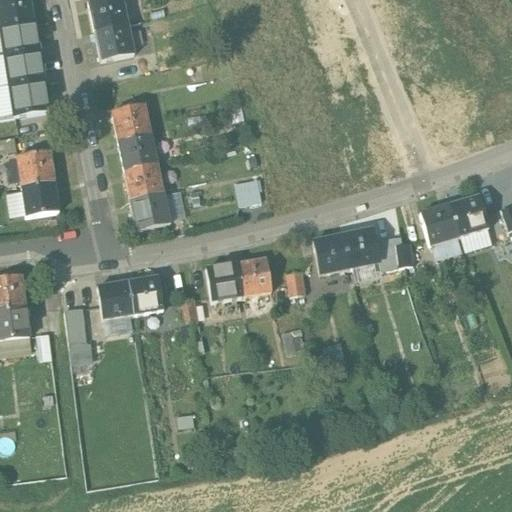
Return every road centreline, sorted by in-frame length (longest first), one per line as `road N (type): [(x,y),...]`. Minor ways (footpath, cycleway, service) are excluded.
road 1 (residential): [(108,261),(302,223),(511,152)]
road 2 (residential): [(58,0),(108,261)]
road 3 (track): [(0,506),(76,499),(62,367)]
